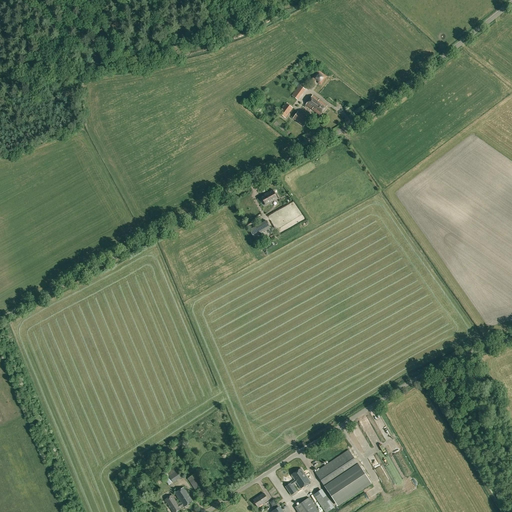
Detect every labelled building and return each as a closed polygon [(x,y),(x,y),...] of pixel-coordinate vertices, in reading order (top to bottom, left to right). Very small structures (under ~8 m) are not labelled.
[(314,77),(320,81),(325,75),(319,71),(314,77)] [(292,95),(298,100),(305,89),(299,85),(292,95)] [(306,105),(320,115),(327,106),(313,95),(306,105)] [(279,113),(285,118),(293,108),(286,103),(279,113)] [(293,118),(303,126),(309,119),(298,111),(293,118)] [(261,198),(265,205),(277,198),(273,190),(266,194),(267,195),(261,198)] [(249,230),(254,238),(271,228),(266,220),(249,230)] [(161,451),(163,456),(186,444),(189,443),(187,439),(184,441),(184,439),(161,451)] [(315,472),(326,489),(360,467),(348,450),(315,472)] [(398,462),(403,472),(409,469),(402,453),(397,455),(400,461),(398,462)] [(161,473),(169,485),(183,476),(175,464),(171,457),(165,460),(170,468),(166,470),(161,473)] [(285,486),(291,495),(297,491),(292,485),(296,482),(301,489),(310,482),(301,468),(291,475),(295,480),(291,483),(285,486)] [(304,470),(312,482),(315,481),(307,468),(304,470)] [(188,479),(196,491),(204,486),(195,473),(188,479)] [(164,500),(172,511),(176,511),(181,509),(180,507),(183,505),(184,507),(193,502),(183,487),(175,493),(182,503),(178,505),(172,495),(164,500)] [(314,495),(325,511),(327,511),(333,508),(321,490),(314,495)] [(253,500),(258,507),(268,500),(264,493),(253,500)] [(295,507),(297,511),(318,511),(309,497),(295,507)]
